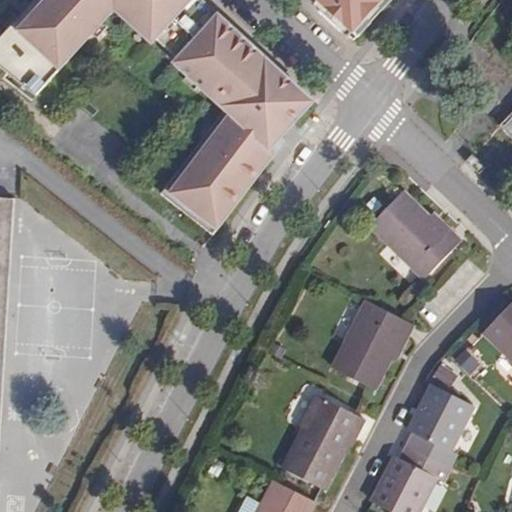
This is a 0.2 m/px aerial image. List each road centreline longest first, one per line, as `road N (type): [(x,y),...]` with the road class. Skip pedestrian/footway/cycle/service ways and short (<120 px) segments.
road 1 (residential): [(368,97),(272,228),(122,511)]
road 2 (residential): [(346,511),(424,349),(511,260)]
road 3 (residential): [(511,243),(368,97)]
road 4 (residential): [(368,97),(262,0)]
road 5 (residential): [(442,0),(368,97)]
